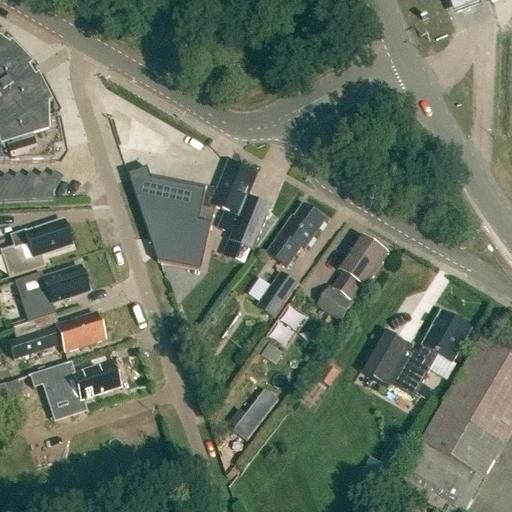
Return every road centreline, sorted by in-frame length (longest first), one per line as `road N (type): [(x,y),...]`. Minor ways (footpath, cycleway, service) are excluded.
road 1 (unclassified): [(217,511),(79,88),(85,45)]
road 2 (residential): [(291,115),(327,181),(495,282)]
road 3 (secondary): [(85,45),(237,129),(291,115)]
road 4 (primary): [(511,232),(406,67)]
road 5 (secondary): [(406,67),(291,115)]
